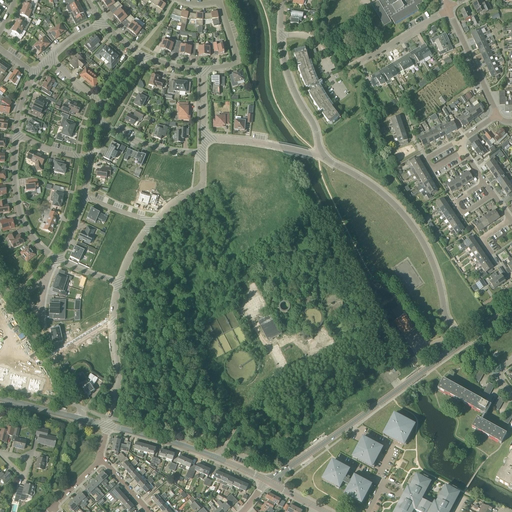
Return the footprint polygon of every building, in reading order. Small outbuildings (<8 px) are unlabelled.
[(111,0),(105,4),(103,5),(106,9),(107,8),(108,9),(113,6),(115,9),(120,5),(118,2),(116,0),(111,0)] [(157,0),(150,0),(150,2),(157,7),(154,12),(159,15),(166,5),(160,2),(157,0)] [(422,3),(420,0),(380,0),(371,5),(372,6),(384,26),(384,27),(391,23),(390,21),(392,20),(395,25),(395,24),(418,11),(416,7),(423,3),(422,3)] [(72,12),(81,8),(79,4),(78,5),(77,3),(75,4),(74,1),(68,4),(68,5),(66,6),(66,10),(67,10),(69,14),(72,12)] [(483,5),(481,1),(473,5),(477,14),(484,11),(485,13),(491,10),(487,3),(483,5)] [(24,4),(22,10),(30,13),(33,14),(36,9),(36,7),(37,5),(31,3),(30,6),(24,4)] [(117,19),(125,12),(121,8),(123,7),(120,5),(115,9),(118,11),(113,15),(114,16),(113,17),(116,20),(117,19)] [(81,8),(72,12),(77,22),(74,24),(76,26),(86,20),(83,14),(82,12),(83,11),(81,8)] [(464,20),(471,17),(467,8),(460,11),(464,20)] [(187,20),(188,13),(182,12),(174,9),(170,18),(180,22),(180,24),(181,24),(180,32),(184,33),(186,25),(187,20)] [(28,19),(30,13),(22,10),(20,16),(25,18),(24,21),(29,24),(31,20),(28,19)] [(291,19),(290,24),(298,24),(299,21),(302,22),(302,18),(303,18),(303,13),(292,11),(291,16),(292,16),(292,19),(291,19)] [(118,20),(117,21),(119,24),(120,23),(121,24),(125,20),(128,22),(133,18),(130,15),(129,16),(125,12),(117,19),(118,20)] [(203,14),(203,21),(212,20),(213,25),(214,25),(214,27),(219,26),(219,24),(220,24),(218,19),(217,12),(211,14),(203,14)] [(203,21),(203,14),(197,14),(188,13),(187,20),(196,21),(196,26),(203,26),(203,21)] [(128,30),(127,31),(131,34),(131,33),(132,33),(138,24),(134,21),(135,20),(133,18),(128,22),(131,25),(127,29),(128,30)] [(17,21),(14,26),(25,32),(28,27),(29,24),(24,21),(22,24),(17,21)] [(132,33),(131,34),(134,37),(135,36),(136,36),(138,34),(142,29),(143,28),(142,27),(138,24),(132,33)] [(55,29),(60,36),(68,30),(64,25),(61,27),(60,25),(55,29)] [(13,29),(11,32),(16,35),(15,37),(20,41),(22,38),(25,33),(25,32),(14,26),(14,27),(13,26),(12,29),(13,29)] [(480,30),(471,34),(474,40),(483,35),(482,35),(480,31),(484,29),(487,28),(486,26),(483,27),(479,29),(480,30)] [(55,40),(60,36),(55,29),(47,35),(49,37),(52,42),(55,40)] [(38,43),(44,49),(49,45),(51,43),(42,33),(39,35),(43,39),(38,43)] [(437,47),(449,42),(445,33),(433,39),(434,39),(431,40),(433,44),(435,43),(437,47)] [(483,35),(474,40),(476,45),(485,41),(485,40),(483,37),(487,35),(486,33),(482,35),(483,35)] [(100,41),(95,36),(92,38),(90,40),(90,41),(87,43),(92,49),(89,51),(92,54),(97,49),(95,47),(100,41)] [(485,41),(476,45),(479,51),(488,46),(487,46),(486,42),(489,40),(489,38),(485,40),(485,41)] [(166,51),(169,41),(164,39),(163,41),(160,49),(166,51)] [(177,48),(178,42),(175,41),(169,39),(169,41),(166,51),(171,53),(173,47),(177,48)] [(185,55),(186,45),(181,44),(181,42),(178,42),(177,48),(180,49),(179,54),(185,55)] [(215,43),(213,44),(214,50),(214,53),(218,52),(218,55),(225,54),(224,51),(223,45),(222,45),(222,42),(215,43)] [(449,42),(437,47),(440,52),(439,53),(438,54),(439,56),(440,56),(441,55),(453,50),(449,42)] [(38,56),(44,49),(38,43),(34,47),(36,49),(33,51),(38,56)] [(195,50),(195,44),(192,44),(192,45),(186,45),(185,55),(190,56),(191,50),(195,50)] [(199,56),(205,56),(204,45),(199,46),(199,44),(195,44),(195,50),(199,50),(199,56)] [(210,45),(204,45),(205,56),(210,56),(210,50),(214,50),(213,44),(211,44),(210,44),(210,45)] [(488,46),(479,51),(481,56),(490,52),(490,51),(488,47),(492,46),(491,44),(487,46),(488,46)] [(422,45),(417,48),(424,60),(428,57),(430,58),(432,57),(432,55),(427,48),(425,45),(424,46),(423,46),(422,45)] [(105,60),(112,53),(111,52),(112,51),(108,48),(107,49),(106,48),(103,52),(100,50),(96,55),(100,58),(101,57),(105,60)] [(415,56),(412,57),(416,64),(424,60),(417,48),(412,52),(415,56)] [(490,52),(481,56),(484,62),(493,57),(491,53),(495,51),(494,49),(490,51),(490,52)] [(304,52),(304,50),(296,53),(297,55),(295,55),(297,65),(300,65),(301,67),(298,68),(300,75),(303,82),(306,89),(310,87),(312,88),(314,88),(316,87),(316,88),(318,87),(320,85),(322,84),(321,82),(319,83),(318,83),(317,83),(314,77),(312,71),(310,65),(306,52),(304,52)] [(112,53),(105,60),(110,64),(109,65),(113,69),(117,64),(114,62),(118,58),(117,57),(117,56),(114,53),(113,54),(112,53)] [(81,69),(86,64),(83,61),(83,60),(77,55),(69,65),(75,69),(78,66),(81,69)] [(407,55),(402,58),(408,69),(409,71),(414,68),(415,68),(417,67),(416,64),(412,57),(409,59),(407,55)] [(493,57),(484,62),(487,67),(496,63),(495,62),(494,58),(497,57),(497,55),(493,57)] [(450,57),(443,61),(446,66),(452,62),(450,57)] [(399,65),(397,67),(400,73),(403,71),(403,72),(408,69),(402,58),(397,61),(399,65)] [(496,63),(487,67),(489,73),(498,68),(496,64),(500,62),(500,63),(503,62),(502,59),(495,62),(496,63)] [(0,71),(4,74),(9,67),(0,60),(0,71)] [(391,64),(386,67),(393,78),(398,75),(398,74),(400,73),(397,67),(394,68),(391,64)] [(498,68),(489,73),(492,78),(501,74),(499,70),(502,68),(502,66),(498,68)] [(384,74),(381,76),(385,83),(387,86),(392,83),(390,80),(393,78),(386,67),(381,70),(384,74)] [(94,86),(99,80),(86,69),(81,76),(94,86)] [(19,81),(22,76),(14,71),(10,78),(7,76),(4,81),(6,83),(8,81),(14,84),(17,86),(19,81)] [(378,87),(385,83),(381,76),(379,71),(371,76),(374,81),(370,83),(373,88),(377,86),(378,87)] [(244,81),(241,72),(239,72),(238,72),(235,73),(232,74),(233,75),(230,76),(233,87),(238,86),(237,83),(244,81)] [(162,89),(164,82),(159,81),(160,77),(152,75),(149,85),(156,88),(157,87),(162,89)] [(55,82),(48,78),(45,81),(43,84),(41,87),(46,91),(45,93),(50,97),(51,94),(48,92),(55,82)] [(211,95),(219,95),(219,87),(225,87),(225,78),(213,78),(212,83),(211,83),(211,95)] [(180,92),(181,81),(176,81),(176,82),(174,82),(174,83),(173,84),(170,84),(169,93),(173,94),(173,92),(180,92)] [(185,83),(185,82),(181,81),(180,92),(186,93),(186,94),(190,94),(190,86),(187,85),(187,83),(185,83)] [(338,116),(330,105),(326,99),(322,94),(319,88),(308,93),(312,100),(316,106),(320,112),(322,111),(324,113),(322,114),(329,123),(330,122),(331,123),(338,118),(337,117),(338,116)] [(150,97),(143,93),(141,96),(139,95),(134,105),(141,109),(146,101),(148,102),(150,97)] [(0,112),(9,114),(10,109),(8,109),(9,108),(9,107),(12,104),(0,95),(0,101),(0,102),(0,112)] [(443,106),(447,102),(443,96),(439,100),(443,106)] [(46,106),(48,101),(43,99),(42,102),(36,99),(35,101),(34,101),(33,103),(34,104),(33,105),(34,105),(42,109),(43,109),(42,109),(43,107),(44,106),(45,107),(46,106)] [(74,103),(71,102),(69,106),(68,107),(63,105),(61,111),(67,114),(69,110),(77,114),(81,106),(77,105),(77,104),(75,103),(74,103)] [(189,120),(190,110),(188,110),(188,108),(185,108),(185,104),(178,104),(178,108),(179,108),(179,116),(181,116),(181,120),(189,120)] [(41,111),(42,109),(34,105),(34,106),(33,106),(32,108),(32,109),(31,111),(37,113),(35,116),(41,119),(43,115),(41,111)] [(473,109),(478,116),(483,113),(478,105),(475,108),(473,105),(471,107),(472,109),(473,109)] [(473,109),(472,109),(470,111),(468,109),(466,110),(467,113),(468,112),(473,120),(478,116),(473,109)] [(142,118),(144,115),(137,111),(135,114),(134,117),(129,114),(125,121),(133,126),(136,121),(139,123),(142,118)] [(252,124),(252,116),(252,112),(248,111),(248,115),(248,119),(244,119),(243,119),(242,120),(241,121),(235,121),(234,130),(235,130),(235,131),(238,131),(238,130),(244,131),(245,123),(247,123),(252,124)] [(468,124),(473,120),(468,112),(467,113),(464,115),(462,112),(460,114),(462,117),(463,116),(468,124)] [(213,127),(220,127),(221,127),(221,126),(225,126),(225,124),(229,124),(229,115),(224,115),(224,117),(216,117),(216,121),(213,121),(213,127)] [(462,117),(459,118),(457,116),(455,118),(457,121),(458,120),(463,127),(468,124),(463,116),(462,117)] [(393,126),(402,123),(400,117),(391,120),(393,123),(389,124),(390,127),(394,126),(393,126)] [(74,130),(75,127),(74,126),(68,124),(69,121),(63,118),(60,128),(63,129),(63,128),(64,129),(72,132),(73,130),(74,130)] [(28,122),(27,127),(28,127),(27,131),(31,132),(31,133),(36,134),(37,128),(40,129),(41,124),(35,121),(31,119),(30,123),(28,122)] [(447,125),(451,133),(457,131),(453,122),(449,124),(448,122),(445,123),(446,126),(447,125)] [(395,132),(404,129),(402,123),(393,126),(394,126),(395,129),(391,130),(392,133),(396,132),(395,132)] [(446,126),(443,127),(442,124),(439,126),(441,128),(445,136),(451,133),(447,125),(446,126)] [(165,137),(168,128),(162,126),(158,125),(154,138),(161,140),(162,136),(165,137)] [(441,128),(438,130),(436,127),(434,128),(435,131),(436,131),(440,139),(445,136),(441,128)] [(72,132),(64,129),(63,128),(63,129),(61,134),(58,133),(57,137),(55,140),(62,142),(63,139),(64,136),(70,138),(71,138),(72,135),(71,134),(72,132)] [(173,137),(173,139),(174,140),(175,140),(175,142),(182,143),(182,138),(183,138),(186,138),(186,135),(189,135),(189,130),(186,130),(186,129),(181,129),(181,131),(179,131),(178,132),(178,133),(175,132),(175,136),(174,136),(173,137)] [(397,137),(406,134),(404,129),(395,132),(396,132),(397,135),(393,136),(394,139),(398,138),(397,137)] [(506,134),(501,129),(498,132),(495,135),(497,137),(494,139),(497,142),(503,137),(506,134)] [(435,131),(432,132),(431,130),(428,131),(430,134),(430,133),(434,142),(440,139),(436,131),(435,131)] [(430,133),(430,134),(427,135),(425,132),(423,134),(424,136),(425,136),(429,144),(434,142),(430,133)] [(495,142),(493,139),(493,138),(489,132),(484,136),(489,141),(492,145),(495,142)] [(397,137),(398,138),(399,141),(395,142),(396,142),(395,143),(396,147),(402,145),(401,143),(408,140),(406,134),(397,137)] [(425,136),(424,136),(421,138),(420,135),(416,137),(418,143),(420,142),(423,147),(429,144),(425,136)] [(474,151),(480,147),(478,144),(481,142),(478,137),(471,142),(472,145),(471,146),(474,151)] [(502,150),(509,145),(507,143),(510,141),(509,140),(500,148),(502,150)] [(120,146),(112,142),(107,153),(106,152),(103,157),(103,158),(103,157),(112,162),(113,159),(115,160),(117,154),(116,154),(120,146)] [(480,147),(474,151),(478,156),(479,155),(481,157),(485,154),(488,152),(484,148),(482,149),(480,147)] [(126,154),(124,160),(127,161),(129,157),(131,157),(139,161),(137,165),(142,167),(146,156),(142,154),(141,155),(133,151),(131,150),(129,155),(126,154)] [(490,160),(495,157),(494,156),(501,152),(499,150),(493,154),(489,158),(490,160)] [(34,153),(30,151),(29,153),(27,154),(27,155),(27,156),(27,157),(26,159),(31,161),(35,163),(36,169),(37,171),(41,170),(41,166),(45,158),(34,153)] [(413,168),(421,164),(418,158),(415,160),(414,157),(409,160),(410,163),(412,166),(410,168),(411,170),(414,169),(413,168)] [(159,160),(152,158),(149,170),(156,171),(155,174),(159,175),(161,168),(157,166),(159,160)] [(497,166),(496,165),(494,162),(497,161),(495,158),(492,160),(493,161),(486,166),(489,171),(497,166)] [(64,175),(65,170),(64,170),(65,167),(62,166),(63,163),(54,160),(52,166),(55,167),(54,172),(64,175)] [(180,163),(178,175),(186,176),(187,172),(187,169),(188,164),(180,163)] [(500,166),(499,164),(499,163),(496,165),(497,166),(489,171),(493,176),(500,171),(500,170),(498,167),(500,166)] [(416,173),(424,169),(421,164),(413,168),(414,169),(411,170),(407,172),(410,177),(414,175),(414,176),(417,174),(416,173)] [(110,176),(111,169),(105,168),(104,171),(98,170),(97,177),(101,178),(100,179),(105,180),(105,178),(107,179),(107,175),(110,176)] [(504,176),(503,175),(501,172),(504,171),(502,168),(500,170),(500,171),(493,176),(496,181),(504,176)] [(417,174),(414,176),(416,179),(417,180),(417,181),(420,179),(427,174),(424,169),(416,173),(417,174)] [(455,171),(453,172),(456,176),(455,177),(457,180),(457,179),(462,187),(467,184),(463,176),(462,176),(459,178),(457,176),(458,175),(455,171)] [(463,176),(467,184),(473,180),(472,179),(475,177),(474,175),(471,171),(468,173),(464,175),(463,172),(460,174),(462,176),(463,176)] [(507,181),(507,180),(505,177),(510,174),(509,172),(506,174),(506,173),(503,175),(504,176),(496,181),(500,186),(502,184),(507,181)] [(423,184),(430,179),(427,174),(420,179),(422,182),(419,184),(420,186),(423,185),(423,184)] [(511,186),(511,185),(509,182),(511,181),(510,178),(507,180),(507,181),(502,184),(500,186),(504,191),(511,186)] [(426,190),(434,185),(430,179),(423,184),(423,185),(425,188),(422,189),(424,192),(426,190)] [(457,179),(457,180),(454,181),(452,179),(450,180),(452,183),(452,182),(457,190),(462,187),(457,179)] [(36,195),(36,188),(38,188),(37,180),(27,181),(27,186),(25,187),(25,192),(28,192),(28,196),(36,195)] [(115,196),(121,198),(125,186),(115,182),(112,189),(110,194),(115,196)] [(452,182),(452,183),(449,184),(447,182),(442,185),(447,192),(449,190),(452,193),(457,190),(452,182)] [(426,190),(428,193),(425,194),(427,197),(428,200),(432,198),(430,194),(431,194),(432,195),(437,192),(437,190),(434,185),(426,190)] [(58,192),(60,187),(53,186),(52,191),(56,192),(55,194),(55,193),(54,197),(52,197),(51,198),(50,201),(51,202),(53,202),(52,206),(60,208),(61,203),(61,204),(62,200),(63,195),(58,194),(58,192)] [(125,186),(121,198),(127,200),(132,202),(134,198),(136,191),(125,186)] [(146,200),(136,197),(135,205),(145,207),(145,206),(151,207),(153,198),(147,197),(146,200)] [(439,209),(447,204),(443,199),(436,204),(438,207),(435,209),(437,212),(440,210),(439,209)] [(5,206),(4,202),(0,202),(0,213),(9,212),(8,205),(5,206)] [(443,214),(450,209),(447,204),(439,209),(440,210),(441,213),(439,214),(440,217),(443,215),(443,214)] [(107,218),(104,216),(99,213),(90,209),(90,211),(86,219),(95,223),(97,217),(102,220),(101,222),(104,223),(107,218)] [(446,219),(454,214),(450,209),(443,214),(443,215),(445,218),(442,219),(444,222),(446,220),(446,219)] [(488,212),(487,212),(488,215),(489,214),(494,222),(499,218),(498,217),(497,214),(499,212),(497,209),(494,211),(491,213),(489,211),(488,210),(487,210),(488,212)] [(51,233),(56,220),(55,220),(57,215),(50,212),(48,217),(45,225),(42,223),(40,228),(43,230),(51,233)] [(449,224),(457,219),(454,214),(446,219),(446,220),(448,223),(446,225),(447,227),(450,225),(449,224)] [(482,215),(482,216),(483,218),(484,218),(489,225),(494,222),(489,214),(488,215),(485,217),(484,214),(482,215)] [(484,218),(483,218),(480,220),(479,218),(476,219),(478,222),(479,221),(484,229),(489,225),(484,218)] [(453,230),(460,225),(457,219),(449,224),(450,225),(452,228),(449,230),(451,232),(453,230)] [(0,221),(0,223),(3,232),(14,228),(13,224),(14,222),(12,221),(11,220),(7,221),(5,220),(0,221)] [(479,221),(478,222),(475,224),(473,221),(471,223),(473,226),(474,225),(479,232),(484,229),(479,221)] [(453,230),(455,233),(452,235),(454,237),(457,235),(457,234),(460,233),(461,235),(465,232),(463,230),(464,230),(460,225),(453,230)] [(91,236),(94,230),(87,227),(84,233),(82,232),(78,239),(89,244),(92,237),(91,236)] [(17,238),(14,233),(7,237),(9,240),(13,248),(24,243),(20,236),(17,238)] [(468,248),(476,242),(472,237),(461,244),(464,248),(465,248),(466,250),(468,248)] [(471,253),(479,248),(476,242),(468,248),(470,251),(468,253),(469,255),(472,253),(471,253)] [(85,250),(86,248),(85,247),(85,246),(82,244),(80,249),(75,247),(73,251),(74,252),(73,254),(72,253),(69,258),(79,262),(80,258),(81,259),(83,255),(82,254),(84,251),(83,251),(84,250),(85,250)] [(27,262),(35,255),(28,247),(20,254),(27,262)] [(475,258),(483,253),(479,248),(471,253),(472,253),(474,256),(471,258),(473,260),(475,258)] [(478,263),(486,258),(483,253),(475,258),(477,261),(475,263),(476,265),(479,263),(478,263)] [(482,268),(489,263),(486,258),(478,263),(479,263),(481,266),(478,268),(480,270),(482,269),(482,268)] [(482,268),(482,269),(484,272),(482,273),(482,274),(480,275),(482,279),(488,275),(486,273),(493,268),(489,263),(482,268)] [(493,275),(500,286),(505,282),(501,275),(498,277),(495,273),(493,275)] [(55,276),(54,282),(64,283),(65,277),(66,277),(67,275),(61,274),(61,277),(55,276)] [(494,289),(500,286),(493,275),(490,277),(493,281),(490,283),(491,284),(489,285),(492,290),(494,289)] [(480,291),(487,286),(483,280),(476,285),(480,291)] [(63,289),(64,283),(54,282),(54,288),(59,288),(59,291),(65,292),(65,289),(63,289)] [(49,305),(50,311),(60,309),(60,306),(59,303),(61,303),(60,300),(55,301),(55,304),(49,305)] [(283,306),(282,307),(281,308),(281,309),(281,310),(281,311),(281,312),(281,313),(282,313),(282,314),(283,314),(285,315),(287,314),(288,314),(288,313),(289,313),(289,312),(289,311),(289,310),(289,309),(289,308),(288,308),(288,307),(287,306),(286,306),(285,306),(284,306),(283,306)] [(61,315),(60,309),(50,311),(51,316),(57,315),(58,318),(63,317),(63,314),(61,315)] [(232,315),(226,318),(233,331),(239,328),(232,315)] [(272,315),(258,322),(268,341),(282,335),(272,315)] [(403,337),(408,333),(414,329),(405,315),(399,319),(394,322),(403,337)] [(225,321),(212,326),(216,336),(224,332),(225,334),(228,333),(227,330),(229,329),(225,321)] [(57,327),(53,328),(53,330),(51,331),(53,342),(60,341),(57,327)] [(235,334),(240,347),(246,345),(241,331),(235,334)] [(303,344),(312,339),(309,333),(300,338),(303,344)] [(233,337),(222,341),(226,351),(231,349),(230,347),(236,344),(233,337)] [(212,347),(218,356),(223,353),(217,344),(212,347)] [(394,365),(383,373),(391,382),(396,389),(402,385),(399,378),(402,376),(394,365)] [(0,380),(3,381),(5,374),(8,375),(9,369),(6,368),(5,371),(0,369),(0,380)] [(488,405),(443,380),(438,389),(484,415),(481,420),(477,418),(472,428),(501,444),(507,435),(483,421),(486,416),(491,406),(495,398),(493,396),(488,405)] [(90,394),(95,391),(90,383),(82,388),(86,394),(88,397),(91,395),(90,394)] [(489,397),(495,387),(489,383),(483,394),(489,397)] [(383,435),(384,435),(384,434),(386,435),(386,436),(388,437),(393,440),(394,439),(397,441),(397,442),(404,446),(415,425),(414,425),(414,426),(412,425),(412,424),(410,423),(394,415),(395,416),(394,418),(393,417),(392,419),(383,435)] [(12,436),(14,429),(7,427),(6,431),(0,429),(0,441),(6,443),(8,435),(12,436)] [(54,446),(56,438),(46,436),(47,433),(41,431),(41,429),(37,428),(36,435),(39,436),(38,443),(47,445),(47,444),(54,446)] [(361,443),(360,443),(353,458),(354,457),(355,458),(355,459),(357,460),(372,468),(371,467),(372,465),(373,466),(374,463),(374,464),(377,459),(376,458),(378,454),(379,455),(382,449),(363,438),(363,439),(364,439),(363,441),(362,441),(361,443)] [(23,450),(26,441),(15,439),(13,447),(23,450)] [(113,439),(112,443),(114,443),(113,445),(122,448),(123,448),(125,448),(126,445),(124,445),(123,445),(120,444),(121,441),(117,440),(115,440),(114,439),(114,440),(113,439)] [(140,457),(143,445),(136,443),(134,450),(138,451),(136,457),(140,457)] [(113,445),(112,451),(114,452),(114,455),(118,456),(118,453),(119,450),(121,450),(121,451),(127,452),(128,449),(125,448),(123,448),(122,448),(113,445)] [(147,453),(149,446),(143,445),(140,457),(142,458),(144,452),(147,453)] [(154,455),(156,448),(149,446),(147,453),(154,455)] [(511,448),(509,447),(500,463),(504,465),(495,480),(511,489),(511,448)] [(162,450),(159,457),(163,458),(163,460),(165,461),(166,459),(168,452),(162,450)] [(172,461),(175,454),(168,452),(166,459),(172,461)] [(46,464),(48,458),(40,456),(39,459),(38,458),(36,469),(43,470),(45,464),(46,464)] [(184,466),(186,459),(180,457),(177,463),(181,465),(179,468),(182,470),(184,466)] [(126,471),(136,462),(138,460),(137,458),(135,460),(129,465),(127,462),(129,461),(126,458),(122,462),(124,465),(122,466),(126,471)] [(190,469),(193,462),(186,459),(184,466),(182,470),(185,471),(186,467),(190,469)] [(349,471),(349,470),(335,463),(334,464),(332,463),(333,462),(332,461),(328,470),(327,472),(327,471),(324,477),(325,478),(324,480),(323,479),(323,480),(337,487),(337,486),(340,488),(339,489),(342,483),(349,487),(346,492),(346,493),(346,492),(347,493),(346,495),(345,495),(359,503),(359,502),(359,501),(362,503),(361,504),(366,496),(366,495),(367,494),(370,488),(369,488),(370,485),(371,486),(357,478),(356,479),(354,478),(355,477),(353,479),(347,475),(348,473),(347,472),(348,470),(349,471)] [(130,476),(135,471),(133,468),(138,464),(136,462),(126,471),(130,476)] [(202,465),(201,464),(199,463),(199,464),(198,465),(195,471),(202,474),(205,467),(201,466),(202,465)] [(205,467),(202,474),(199,478),(202,480),(204,475),(208,477),(211,470),(205,467)] [(134,480),(144,471),(143,469),(137,473),(135,471),(130,476),(134,480)] [(138,484),(143,480),(141,477),(146,473),(144,471),(134,480),(138,484)] [(11,477),(7,472),(3,475),(1,473),(0,473),(0,481),(1,481),(4,484),(11,477)] [(106,484),(108,482),(106,479),(108,477),(103,472),(99,476),(106,484)] [(220,484),(224,475),(217,472),(214,478),(217,479),(216,482),(220,484)] [(224,490),(230,477),(224,475),(220,484),(223,485),(222,489),(224,490)] [(108,486),(106,484),(99,476),(95,480),(99,485),(101,484),(105,488),(108,486)] [(233,486),(236,480),(230,477),(224,490),(226,491),(228,487),(232,489),(233,486)] [(142,489),(152,480),(150,478),(145,482),(143,480),(138,484),(142,489)] [(422,479),(421,478),(412,495),(410,494),(407,501),(404,499),(402,503),(400,502),(394,511),(449,511),(459,494),(445,486),(436,503),(423,496),(430,483),(422,478),(422,479)] [(92,483),(90,485),(99,494),(103,498),(104,496),(101,492),(97,488),(99,485),(95,480),(94,481),(93,480),(91,482),(92,483)] [(152,480),(142,489),(146,493),(151,489),(149,487),(151,485),(151,484),(154,482),(152,480)] [(239,489),(242,483),(236,480),(233,486),(239,489)] [(245,492),(248,486),(242,483),(239,489),(238,492),(241,493),(242,490),(245,492)] [(35,487),(24,485),(24,487),(18,486),(17,491),(15,499),(24,502),(24,501),(28,499),(29,496),(32,497),(32,496),(34,495),(34,493),(33,492),(35,487)] [(97,496),(99,494),(90,485),(85,489),(90,494),(93,496),(95,494),(97,496)] [(114,500),(115,499),(117,498),(122,493),(118,489),(114,492),(112,490),(108,494),(112,498),(114,500)] [(86,503),(88,501),(86,498),(81,493),(76,497),(81,502),(83,504),(85,507),(88,505),(86,503)] [(115,499),(114,500),(112,502),(113,504),(117,501),(119,500),(121,502),(126,498),(122,493),(117,498),(115,499)] [(156,505),(166,496),(164,493),(161,496),(159,498),(157,495),(152,500),(156,505)] [(275,497),(269,494),(266,499),(268,500),(265,507),(269,508),(275,497)] [(229,497),(235,504),(238,502),(231,495),(229,497)] [(160,509),(165,505),(167,503),(165,500),(168,497),(166,496),(156,505),(160,509)] [(77,506),(81,502),(76,497),(72,501),(77,506)] [(233,506),(235,504),(229,497),(226,499),(233,506)] [(275,497),(269,508),(272,510),(275,504),(278,505),(281,500),(275,497)] [(123,505),(118,509),(120,511),(130,502),(126,498),(121,502),(123,505)] [(203,507),(197,500),(190,506),(194,511),(197,509),(199,511),(203,507)] [(75,511),(79,509),(77,506),(72,501),(68,506),(69,507),(68,508),(71,511),(72,511),(73,511),(75,511)] [(220,508),(223,511),(226,511),(230,508),(225,503),(223,506),(219,501),(216,503),(220,508)] [(134,507),(130,502),(120,511),(122,511),(124,511),(125,511),(127,509),(129,511),(134,507)] [(223,511),(220,508),(217,511),(213,505),(214,505),(211,502),(208,504),(213,510),(215,511),(223,511)]
